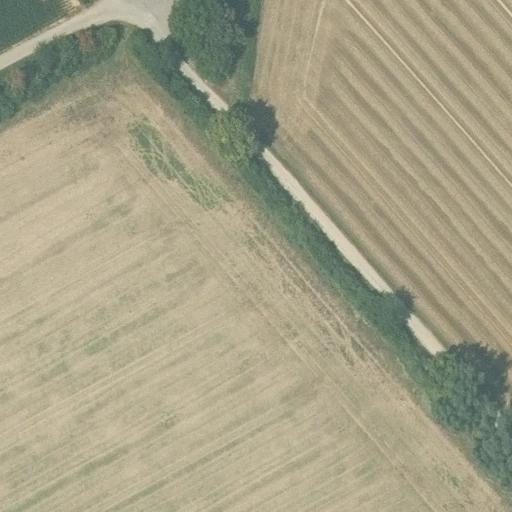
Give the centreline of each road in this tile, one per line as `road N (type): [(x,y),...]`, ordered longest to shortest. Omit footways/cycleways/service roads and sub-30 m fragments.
road 1 (track): [(511,439),(139,0)]
road 2 (track): [(0,69),(139,0)]
